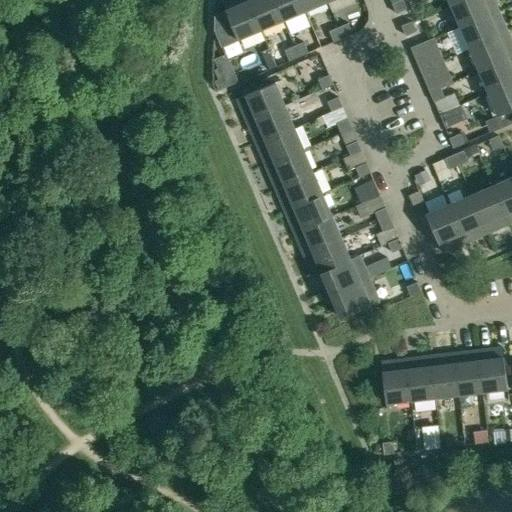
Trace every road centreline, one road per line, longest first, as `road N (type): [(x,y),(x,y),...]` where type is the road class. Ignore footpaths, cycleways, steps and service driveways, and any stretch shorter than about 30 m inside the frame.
road 1 (residential): [(511,308),(448,316),(389,178)]
road 2 (residential): [(384,15),(437,136),(429,152),(389,178)]
road 3 (residential): [(389,178),(348,79),(384,15)]
